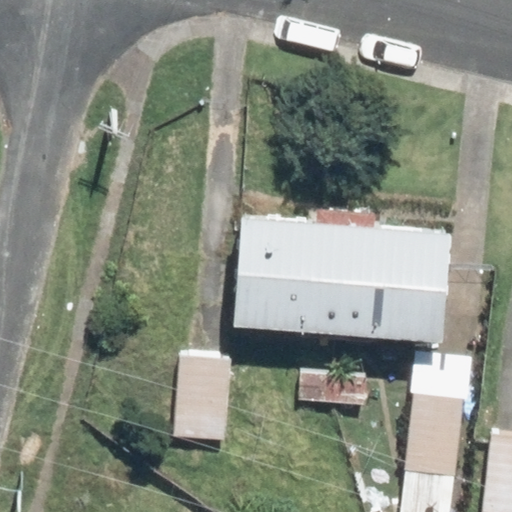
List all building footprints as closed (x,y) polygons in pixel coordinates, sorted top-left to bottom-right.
[(239,209),(231,316),(434,332),(443,224),(239,209)] [(220,355),(175,351),(169,430),(214,434),(220,355)] [(294,368),(293,394),(358,399),(360,373),(294,368)] [(406,386),(400,465),(451,469),(457,389),(406,386)] [(511,511),(511,433),(482,431),(477,509),(510,511),(511,511)]
